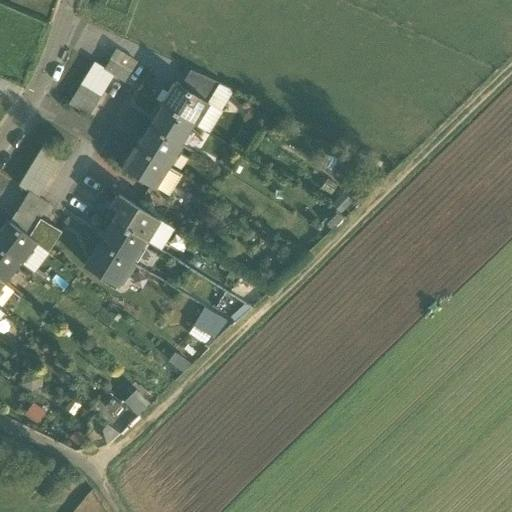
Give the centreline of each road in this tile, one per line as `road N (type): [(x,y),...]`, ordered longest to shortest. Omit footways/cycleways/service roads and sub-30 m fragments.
road 1 (track): [(511,77),(94,466)]
road 2 (residential): [(72,0),(36,94),(0,144)]
